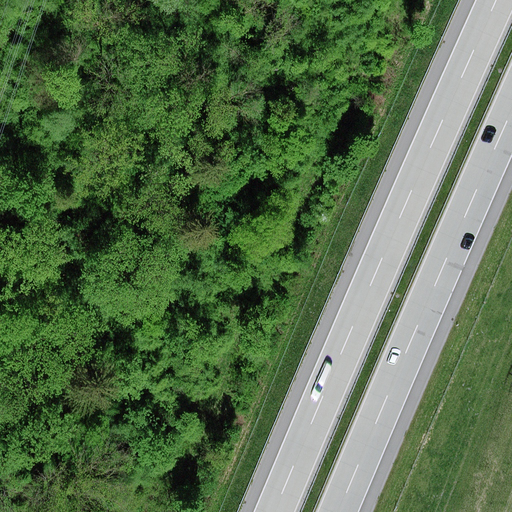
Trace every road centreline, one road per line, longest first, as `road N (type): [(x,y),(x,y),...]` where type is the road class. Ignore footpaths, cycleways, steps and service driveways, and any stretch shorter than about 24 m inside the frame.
road 1 (motorway): [(498,0),(275,511)]
road 2 (motorway): [(337,511),(511,110)]
